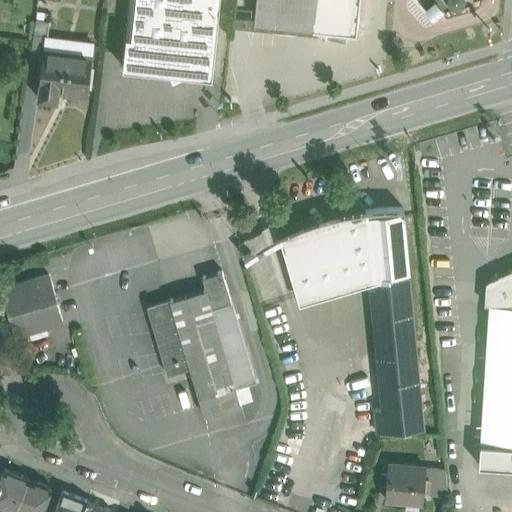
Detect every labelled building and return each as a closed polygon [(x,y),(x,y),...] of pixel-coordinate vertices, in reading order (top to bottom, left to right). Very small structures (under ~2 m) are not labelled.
[(219,0),(129,0),(122,67),(168,71),(172,80),(187,73),(211,76),(219,0)] [(256,0),(254,23),(313,29),(316,0),(256,0)] [(316,0),(313,29),(313,30),(327,31),(327,29),(329,29),(328,35),(339,37),(339,38),(344,38),(344,30),(347,31),(346,33),(356,34),(359,0),(316,0)] [(49,22),(36,19),(30,60),(42,61),(44,51),(46,51),(47,39),(49,22)] [(93,45),(47,39),(46,51),(44,51),(42,61),(38,98),(57,100),(58,90),(86,94),(93,45)] [(31,136),(17,136),(18,152),(31,151),(31,136)] [(366,213),(280,238),(280,239),(298,297),(370,276),(373,276),(367,216),(403,212),(403,216),(404,216),(403,208),(385,208),(365,209),(366,213)] [(250,253),(244,257),(246,260),(256,253),(264,249),(272,244),(278,241),(280,239),(280,238),(366,213),(365,209),(354,211),(339,214),(324,218),(310,222),(298,227),(285,232),(273,238),(259,247),(250,253)] [(403,212),(367,216),(373,276),(406,272),(406,273),(409,273),(403,216),(403,212)] [(222,270),(202,276),(206,288),(211,305),(230,299),(222,270)] [(373,276),(370,276),(383,405),(418,401),(406,273),(406,272),(373,276)] [(511,273),(490,285),(488,304),(511,305),(511,273)] [(49,274),(2,287),(16,334),(62,321),(49,274)] [(190,367),(204,414),(240,404),(211,305),(206,288),(169,299),(190,367)] [(190,367),(169,299),(147,305),(167,373),(190,367)] [(230,299),(211,305),(235,387),(255,381),(230,299)] [(511,305),(488,304),(482,404),(511,405),(511,305)] [(418,401),(383,405),(383,411),(376,412),(378,433),(421,429),(418,401)] [(511,465),(511,405),(482,404),(479,464),(511,465)] [(425,467),(387,464),(384,498),(422,501),(423,493),(424,486),(425,467)] [(13,511),(28,477),(4,468),(0,478),(0,511),(13,511)] [(445,469),(432,468),(430,486),(424,486),(423,493),(447,495),(445,469)] [(13,511),(40,511),(51,486),(28,477),(13,511)] [(81,511),(86,500),(62,490),(53,511),(81,511)] [(81,511),(109,511),(110,509),(86,500),(81,511)]
